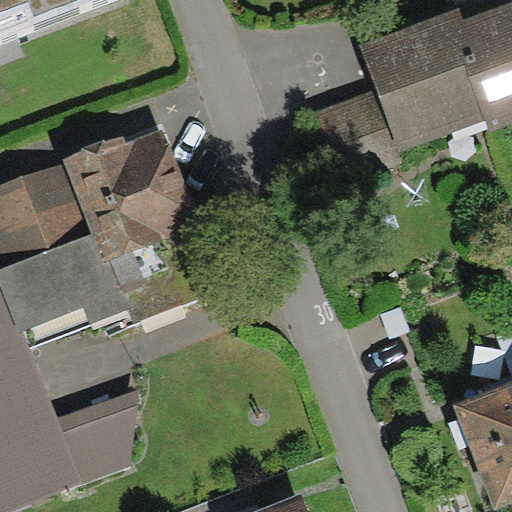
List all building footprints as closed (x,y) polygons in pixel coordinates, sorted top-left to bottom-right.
[(0,0),(0,41),(112,0),(0,0)] [(511,14),(377,65),(408,146),(511,106),(511,14)] [(159,146),(65,179),(116,324),(210,291),(159,146)] [(51,169),(0,188),(0,497),(119,452),(121,405),(54,431),(25,354),(110,322),(51,169)] [(511,400),(452,424),(486,511),(493,511),(511,504),(511,400)]
